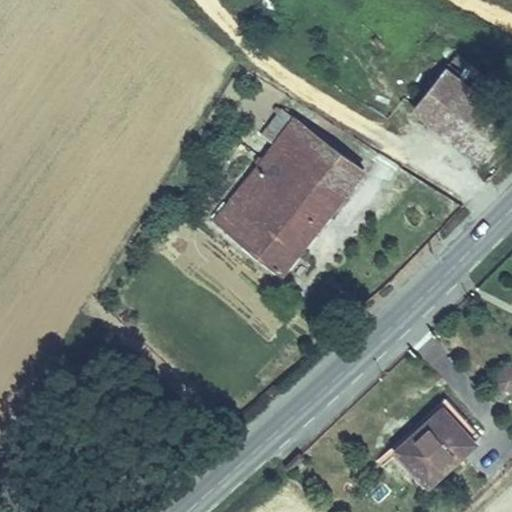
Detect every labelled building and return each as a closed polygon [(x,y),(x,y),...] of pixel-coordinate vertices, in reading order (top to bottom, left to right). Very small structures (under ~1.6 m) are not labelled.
[(511,120),(445,68),(414,108),(480,160),(511,120)] [(282,274),(364,170),(295,118),(282,108),(282,109),(278,114),(268,127),(281,137),(275,145),(264,159),(259,165),(215,221),(282,274)] [(281,137),(268,127),(262,135),(275,145),(281,137)] [(259,165),(264,159),(260,156),(255,162),(259,165)] [(415,356),(437,337),(431,330),(409,350),(415,356)] [(511,368),(506,367),(499,373),(498,382),(503,389),(511,390),(511,368)] [(430,483),(474,442),(482,436),(447,397),(418,424),(423,430),(400,450),(430,483)] [(290,471),(303,459),(299,454),(285,467),(290,471)]
